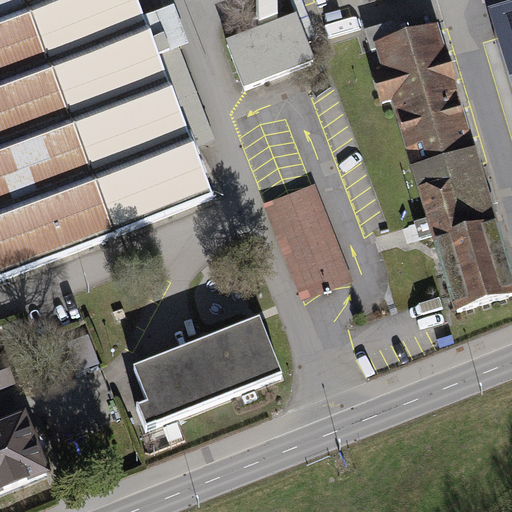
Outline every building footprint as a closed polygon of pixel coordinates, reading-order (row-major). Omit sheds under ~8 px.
[(0,0),(0,290),(218,207),(198,154),(214,148),(156,0),(0,0)] [(511,0),(489,8),(511,92),(511,0)] [(273,12),(253,19),(256,27),(276,20),(273,12)] [(294,18),(223,44),(241,93),(312,67),(294,18)] [(368,51),(374,52),(380,74),(372,77),(380,105),(390,102),(426,223),(414,226),(415,231),(417,237),(430,233),(455,318),(511,300),(511,287),(434,27),(400,37),(395,22),(362,32),(368,51)] [(310,187),(262,206),(300,302),(348,283),(310,187)] [(257,328),(133,376),(146,410),(134,415),(142,435),(278,383),(257,328)] [(89,337),(68,344),(78,373),(99,365),(89,337)] [(6,367),(0,369),(0,406),(18,399),(6,367)] [(22,423),(0,430),(0,502),(45,486),(22,423)]
